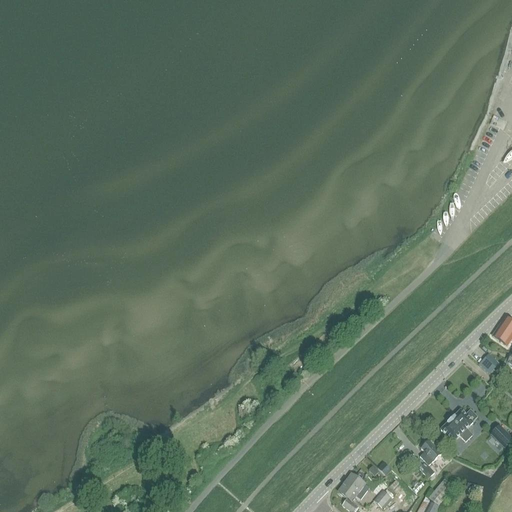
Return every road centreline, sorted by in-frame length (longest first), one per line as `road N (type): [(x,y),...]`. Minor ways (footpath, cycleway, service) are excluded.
road 1 (unclassified): [(190,511),(444,249)]
road 2 (tertiary): [(311,499),(511,302)]
